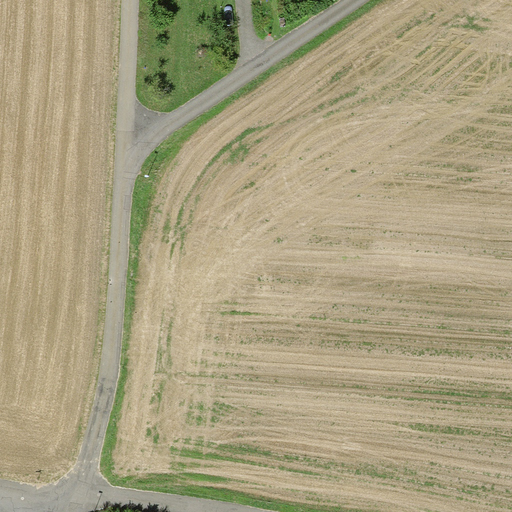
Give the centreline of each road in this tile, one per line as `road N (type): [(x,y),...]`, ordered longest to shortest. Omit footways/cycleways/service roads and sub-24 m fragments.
road 1 (residential): [(76,490),(104,404),(123,141),(161,128),(322,20)]
road 2 (track): [(127,0),(123,141)]
road 3 (residential): [(76,490),(210,511)]
